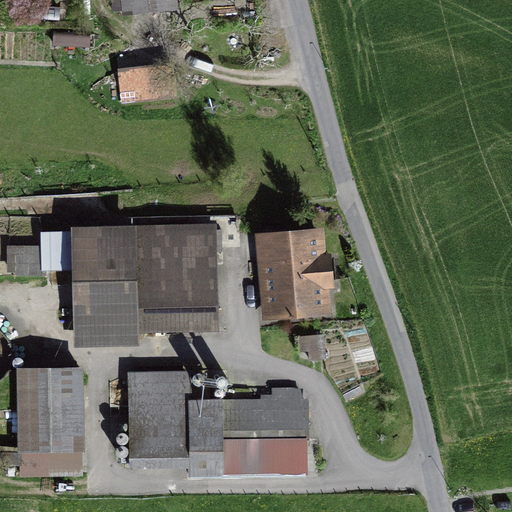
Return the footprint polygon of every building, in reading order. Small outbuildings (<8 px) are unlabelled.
[(126,0),(128,11),(172,6),(171,0),(126,0)] [(79,330),(214,326),(212,228),(103,231),(102,223),(88,223),(88,231),(76,232),(77,266),(79,330)] [(43,248),(9,248),(9,269),(18,271),(18,273),(44,273),(44,267),(77,266),(76,232),(42,233),(43,248)] [(326,233),(255,238),(261,326),(332,321),(326,233)] [(0,378),(7,372),(13,361),(13,349),(10,339),(3,331),(0,328),(0,378)] [(300,336),(301,356),(326,355),(325,336),(300,336)] [(187,370),(129,370),(130,465),(188,465),(188,440),(187,398),(187,370)] [(81,375),(17,377),(19,460),(83,458),(81,375)] [(188,440),(306,439),(306,398),(299,398),(299,387),(272,387),(272,393),(262,393),(262,397),(187,398),(188,440)] [(306,439),(188,440),(188,465),(188,481),(306,480),(306,439)]
